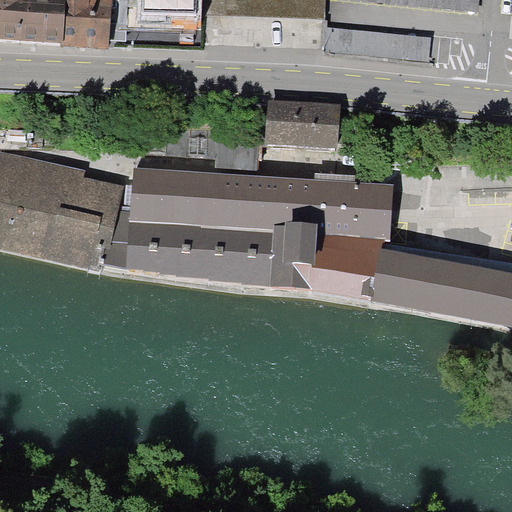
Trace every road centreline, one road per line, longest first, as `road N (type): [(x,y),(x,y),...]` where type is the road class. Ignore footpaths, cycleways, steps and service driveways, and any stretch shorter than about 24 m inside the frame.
road 1 (secondary): [(511,104),(333,86),(0,70)]
road 2 (track): [(208,511),(0,480)]
